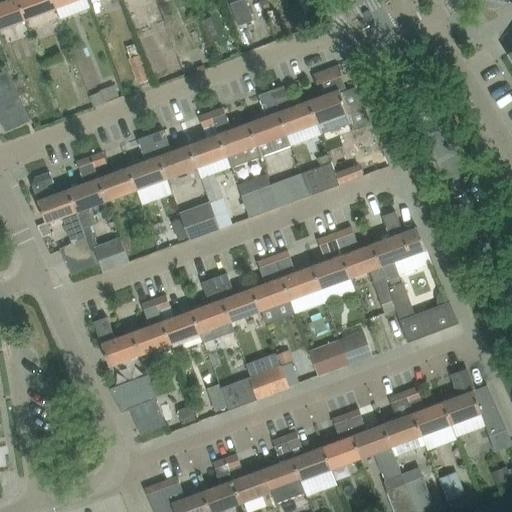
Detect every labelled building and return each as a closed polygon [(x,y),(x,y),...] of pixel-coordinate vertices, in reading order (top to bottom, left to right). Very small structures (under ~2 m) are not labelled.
[(10,0),(6,2),(0,4),(0,29),(26,20),(18,0),(10,0)] [(18,0),(26,20),(30,31),(60,20),(56,8),(52,0),(18,0)] [(52,0),(56,8),(78,0),(52,0)] [(254,21),(246,0),(241,0),(231,4),(238,26),(254,21)] [(299,6),(273,16),(280,36),(307,26),(305,21),(315,17),(311,6),(300,10),(299,6)] [(155,36),(143,40),(151,63),(163,59),(155,36)] [(137,44),(125,48),(129,59),(140,55),(137,44)] [(140,55),(129,59),(137,84),(149,80),(140,55)] [(371,124),(354,85),(340,90),(339,88),(341,87),(338,78),(342,76),(340,70),(339,66),(314,75),(318,85),(323,84),(327,95),(309,101),(318,124),(348,112),(354,130),(371,124)] [(0,89),(13,84),(7,71),(0,74),(0,89)] [(0,104),(18,96),(13,84),(0,89),(0,104)] [(284,86),(271,91),(288,135),(318,124),(309,101),(292,108),(284,86)] [(288,135),(271,91),(259,96),(267,117),(249,124),(262,157),(291,147),(287,135),(288,135)] [(0,104),(0,118),(0,119),(24,108),(18,96),(0,104)] [(88,97),(82,99),(86,110),(92,108),(88,97)] [(30,121),(24,108),(0,119),(6,132),(30,121)] [(224,109),(211,113),(228,157),(232,168),(262,157),(249,124),(231,130),(224,109)] [(198,168),(228,157),(211,113),(199,118),(207,139),(189,146),(198,168)] [(163,131),(151,135),(168,179),(198,168),(189,146),(171,152),(163,131)] [(147,161),(129,168),(137,190),(168,179),(151,135),(139,140),(147,161)] [(103,153),(91,157),(95,168),(107,164),(103,153)] [(85,184),(68,190),(76,213),(82,229),(91,226),(97,224),(91,207),(107,201),(99,179),(95,168),(91,157),(77,163),(85,184)] [(339,159),(332,162),(336,173),(345,169),(347,167),(345,162),(339,159)] [(310,196),(334,188),(340,185),(336,173),(332,162),(302,174),(310,196)] [(336,173),(340,185),(362,177),(358,165),(345,169),(336,173)] [(111,174),(99,179),(107,201),(137,190),(129,168),(111,174)] [(35,178),(32,185),(46,224),(63,217),(73,245),(85,240),(86,240),(82,229),(76,213),(68,190),(57,194),(51,196),(47,186),(53,183),(49,173),(35,178)] [(283,181),(291,203),(310,196),(302,174),(283,181)] [(215,175),(202,179),(210,202),(210,203),(223,198),(215,175)] [(280,206),(273,188),(272,189),(271,185),(242,196),(250,218),(279,207),(279,206),(280,206)] [(273,188),(280,206),(286,203),(279,186),(273,188)] [(182,220),(190,241),(220,231),(219,230),(220,229),(210,203),(210,202),(180,213),(182,220)] [(396,212),(382,217),(390,238),(373,245),(381,267),(386,281),(400,276),(395,262),(427,250),(417,228),(404,233),(396,212)] [(182,220),(173,224),(180,244),(190,241),(182,220)] [(349,229),(334,234),(351,278),(364,274),(376,308),(383,305),(394,301),(393,300),(389,287),(386,281),(381,267),(373,245),(360,249),(352,228),(349,229)] [(326,262),(313,266),(322,289),(351,278),(334,234),(321,239),(318,240),(326,262)] [(91,252),(89,250),(85,240),(73,245),(61,251),(67,263),(91,252)] [(89,250),(91,252),(96,264),(100,263),(104,272),(130,263),(122,241),(99,249),(98,246),(89,250)] [(91,252),(67,263),(72,275),(96,264),(91,252)] [(288,252),(275,256),(291,300),(322,289),(313,266),(296,273),(288,252)] [(266,284),(253,289),(261,311),(291,300),(275,256),(261,262),(258,263),(266,284)] [(227,274),(215,278),(231,322),(261,311),(253,289),(235,295),(227,274)] [(192,311),(201,333),(204,343),(235,332),(231,322),(215,278),(202,283),(210,305),(192,311)] [(404,282),(389,287),(393,300),(394,301),(396,309),(400,321),(408,343),(460,324),(450,302),(439,307),(415,315),(404,282)] [(437,297),(437,303),(439,306),(450,302),(445,290),(441,292),(437,297)] [(155,300),(171,344),(201,333),(192,311),(174,318),(166,296),(155,300)] [(133,333),(141,356),(147,373),(161,369),(154,350),(171,344),(155,300),(143,305),(151,326),(133,333)] [(94,323),(110,367),(141,356),(133,333),(116,339),(108,318),(94,323)] [(340,340),(349,365),(373,357),(364,332),(340,340)] [(318,376),(339,369),(349,365),(340,340),(309,351),(318,376)] [(280,367),(252,377),(260,400),(289,389),(280,367)] [(466,370),(462,371),(453,375),(461,396),(443,402),(452,425),(481,414),(489,437),(507,430),(487,386),(474,391),(466,370)] [(260,400),(252,377),(222,389),(230,411),(260,400)] [(125,384),(111,390),(121,413),(132,409),(128,396),(129,395),(125,384)] [(151,384),(144,387),(150,402),(156,400),(157,399),(151,384)] [(422,436),(452,425),(443,402),(425,409),(417,388),(405,392),(422,436)] [(398,420),(383,425),(392,447),(395,457),(396,456),(425,445),(422,436),(405,392),(393,397),(390,398),(398,420)] [(132,409),(132,410),(137,422),(161,413),(156,401),(156,400),(150,402),(132,409)] [(198,420),(192,405),(178,411),(183,425),(198,420)] [(359,410),(345,415),(362,459),(376,453),(387,482),(402,476),(392,447),(383,425),(367,431),(359,410)] [(163,417),(161,413),(137,422),(142,435),(166,426),(163,417)] [(323,447),(332,470),(362,459),(345,415),(333,419),(341,441),(323,447)] [(297,433),(285,437),(302,481),(332,470),(323,447),(305,454),(297,433)] [(306,493),(302,481),(285,437),(273,442),(281,463),(263,470),(272,492),(276,504),(306,493)] [(228,459),(226,460),(242,503),(272,492),(263,470),(245,477),(237,455),(228,459)] [(221,485),(203,492),(210,511),(218,511),(242,503),(225,460),(213,464),(221,485)] [(456,470),(437,477),(446,501),(465,494),(456,470)] [(511,475),(509,470),(495,476),(501,490),(511,485),(511,475)] [(186,499),(178,477),(145,490),(154,511),(210,511),(203,492),(186,499)] [(416,511),(436,511),(423,477),(405,484),(416,511)] [(416,511),(405,484),(388,491),(387,491),(394,510),(394,511),(416,511)]
